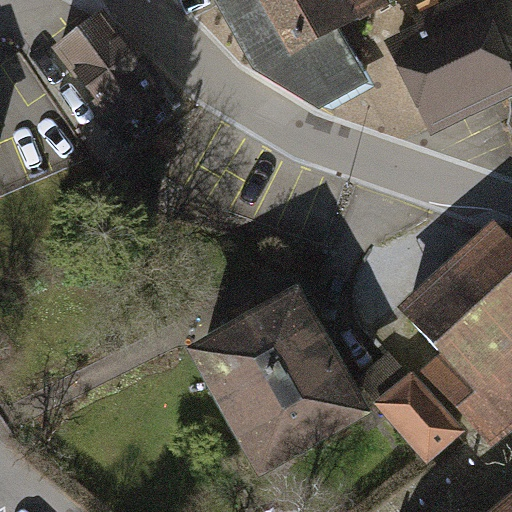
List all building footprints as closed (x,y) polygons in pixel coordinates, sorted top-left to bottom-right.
[(391,2),(390,0),(227,0),(223,2),(262,70),(327,106),(368,82),(342,26),(391,2)] [(511,100),(511,80),(474,3),(385,46),(431,140),(511,100)] [(52,52),(84,100),(135,66),(103,18),(52,52)] [(135,66),(84,100),(120,153),(171,118),(135,66)] [(511,431),(511,246),(503,236),(378,345),(479,460),(511,431)] [(359,409),(294,295),(175,363),(239,476),(359,409)]
